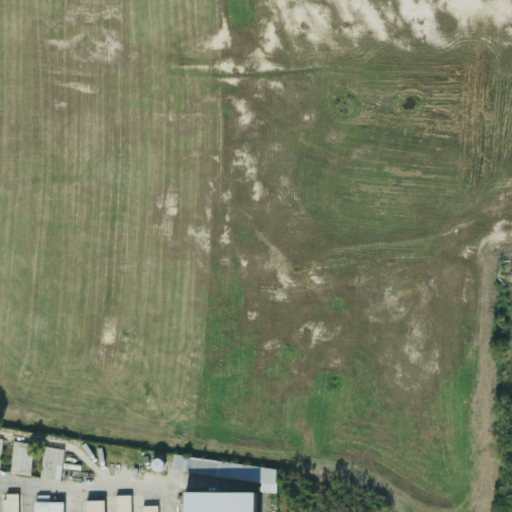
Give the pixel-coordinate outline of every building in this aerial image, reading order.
[(7,473),(28,475),(32,444),(11,442),(7,473)] [(37,479),(58,482),(62,450),(42,447),(37,479)] [(169,468),(246,478),(247,466),(170,455),(169,468)] [(0,511),(16,511),(17,494),(0,493),(0,511)] [(246,511),(246,494),(175,493),(175,511),(246,511)] [(128,511),(129,496),(113,495),(112,511),(128,511)] [(100,511),(101,500),(81,501),(80,511),(100,511)] [(59,511),(60,502),(30,502),(30,511),(59,511)]
